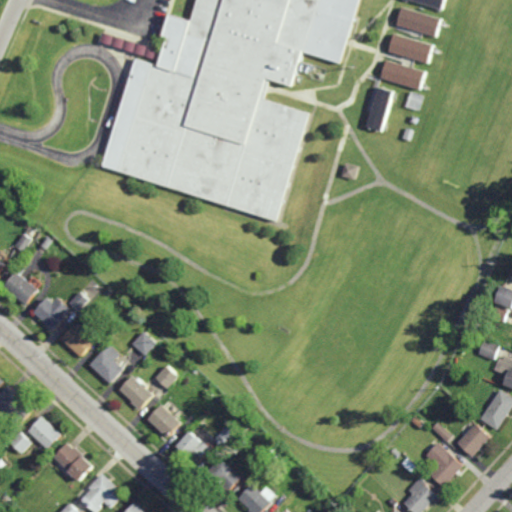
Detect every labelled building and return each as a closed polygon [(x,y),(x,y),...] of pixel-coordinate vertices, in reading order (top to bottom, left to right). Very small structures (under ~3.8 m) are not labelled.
[(360,0),(341,62),(304,50),(301,60),(328,68),(324,80),(312,77),(313,75),(302,71),(300,75),(304,76),(302,83),(294,80),(293,85),(272,78),(266,98),(311,112),(277,221),(105,166),(139,57),(160,64),(162,59),(102,40),(105,30),(165,49),(169,37),(166,36),(174,12),(194,18),(199,0),(360,0)] [(399,26),(405,8),(443,20),(437,38),(399,26)] [(430,64),(391,52),(397,35),(436,47),(430,64)] [(383,80),(389,61),(427,72),(421,91),(383,80)] [(369,127),(384,132),(395,91),(380,87),(369,127)] [(356,179),(342,176),(346,162),(360,165),(356,179)] [(25,252),(17,247),(25,234),(34,239),(25,252)] [(48,249),(46,248),(45,250),(43,248),(44,246),(43,245),(49,237),(54,241),(48,249)] [(0,280),(9,263),(0,259),(0,280)] [(29,305),(6,287),(18,272),(41,290),(29,305)] [(511,307),(497,302),(504,285),(511,288),(511,307)] [(81,311),(72,303),(83,292),(92,300),(81,311)] [(102,306),(98,303),(104,296),(108,300),(102,306)] [(68,314),(70,316),(57,330),(37,312),(51,298),(56,303),(61,298),(72,308),(68,314)] [(506,322),(492,317),(497,305),(511,310),(506,322)] [(84,327),(82,329),(97,342),(84,357),(64,339),(77,324),(79,325),(80,323),(84,327)] [(149,356),(136,344),(147,331),(161,343),(149,356)] [(495,359),(480,353),(486,339),(501,346),(495,359)] [(124,354),(118,361),(128,369),(114,384),(94,365),(107,350),(108,351),(114,344),(124,354)] [(511,357),(511,386),(505,384),(508,375),(499,371),(499,370),(495,368),(499,358),(504,360),(505,355),(511,357)] [(171,389),(160,378),(171,366),(182,376),(171,389)] [(198,376),(194,372),(193,371),(197,367),(202,372),(198,376)] [(0,390),(8,382),(0,374),(0,390)] [(158,396),(142,413),(133,405),(135,404),(134,403),(135,401),(123,390),(136,376),(158,396)] [(24,425),(13,415),(6,423),(0,417),(0,398),(11,386),(37,409),(24,425)] [(511,410),(499,430),(482,418),(502,389),(511,395),(511,410)] [(172,439),(152,420),(165,405),(186,424),(172,439)] [(421,428),(413,421),(418,415),(426,422),(421,428)] [(51,450),(31,432),(45,417),(65,435),(51,450)] [(449,442),(434,428),(439,421),(455,436),(449,442)] [(474,457),(459,442),(478,423),(493,437),(474,457)] [(224,449),(216,441),(228,427),(237,435),(224,449)] [(25,454),(13,443),(23,432),(35,443),(25,454)] [(204,442),(205,441),(214,449),(201,464),(193,457),(192,458),(180,446),(194,432),(204,442)] [(465,465),(446,486),(431,473),(439,465),(428,455),(430,453),(425,448),(430,443),(435,448),(440,442),(465,465)] [(77,448),(79,447),(88,456),(88,457),(99,467),(83,483),(73,473),(67,479),(52,464),(71,443),(77,448)] [(272,456),(267,451),(273,445),(277,449),(272,456)] [(260,469),(248,458),(258,447),(269,457),(260,469)] [(398,457),(392,452),(394,449),(401,454),(398,457)] [(413,473),(404,463),(409,457),(419,467),(413,473)] [(233,469),(238,463),(247,471),(231,491),(210,474),(222,459),(233,469)] [(115,509),(108,503),(104,507),(105,508),(101,511),(97,511),(85,501),(94,490),(92,488),(106,474),(128,495),(115,509)] [(423,511),(415,511),(406,503),(414,493),(410,490),(421,478),(439,495),(423,511)] [(263,493),(268,487),(277,495),(271,502),(273,503),(265,511),(251,511),(250,510),(251,508),(240,498),(254,484),(263,493)] [(335,506),(330,502),(335,496),(339,500),(335,506)] [(396,507),(391,502),(395,497),(401,502),(396,507)] [(16,511),(11,511),(8,509),(15,503),(20,508),(16,511)] [(65,511),(73,503),(82,511),(65,511)] [(129,511),(138,503),(147,511),(129,511)]
